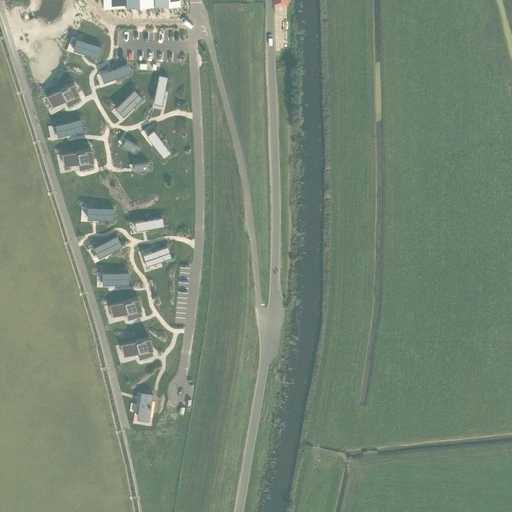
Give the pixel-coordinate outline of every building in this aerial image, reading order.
[(151,42),(150,66),(167,66),(167,69),(184,69),(184,35),(162,35),(162,43),(151,42)] [(33,74),(34,78),(44,76),(43,70),(44,70),(43,62),(25,65),(27,75),(33,74)] [(78,94),(72,84),(49,96),(54,107),(78,94)] [(131,86),(122,86),(121,104),(130,104),(131,86)] [(99,88),(99,106),(107,106),(107,88),(99,88)] [(163,107),(156,107),(157,128),(170,127),(170,117),(163,117),(163,107)] [(40,116),(43,125),(60,120),(57,110),(40,116)] [(118,131),(118,111),(110,111),(110,131),(118,131)] [(86,126),(80,126),(80,113),(72,113),(73,133),(81,133),(81,132),(86,132),(86,126)] [(194,135),(193,156),(201,157),(202,136),(194,135)] [(166,157),(176,157),(175,137),(168,137),(168,149),(166,149),(166,157)] [(51,152),(69,148),(66,138),(49,143),(51,152)] [(125,157),(125,138),(117,138),(118,157),(125,157)] [(142,158),(150,158),(150,138),(142,138),(142,158)] [(91,162),(89,150),(63,155),(65,167),(91,162)] [(139,182),(138,162),(130,162),(130,182),(139,182)] [(107,183),(115,182),(114,163),(107,163),(107,183)] [(66,191),(68,201),(76,200),(77,203),(85,201),(82,188),(66,191)] [(114,204),(114,212),(127,211),(127,203),(114,204)] [(138,212),(125,213),(125,231),(138,231),(138,212)] [(110,217),(99,217),(99,229),(110,229),(110,217)] [(99,240),(82,245),(85,255),(102,250),(99,240)] [(118,241),(118,252),(125,252),(125,262),(131,262),(131,240),(118,241)] [(181,261),(201,260),(200,242),(193,242),(194,253),(181,253),(181,261)] [(107,263),(89,266),(90,275),(108,272),(107,263)] [(99,305),(118,302),(117,292),(98,295),(99,305)] [(140,320),(138,308),(112,314),(115,326),(140,320)] [(160,317),(163,339),(171,338),(168,316),(160,317)] [(153,348),(146,338),(124,352),(131,362),(153,348)] [(167,374),(175,376),(176,369),(168,367),(167,374)] [(138,368),(119,371),(120,381),(139,379),(138,368)] [(148,376),(150,386),(167,381),(165,372),(148,376)] [(170,411),(169,404),(153,404),(154,412),(170,411)] [(175,435),(175,426),(155,426),(155,434),(175,435)] [(146,428),(128,431),(130,442),(148,438),(146,428)] [(136,460),(154,458),(153,450),(135,452),(136,460)] [(140,486),(158,484),(157,475),(138,477),(140,486)]
